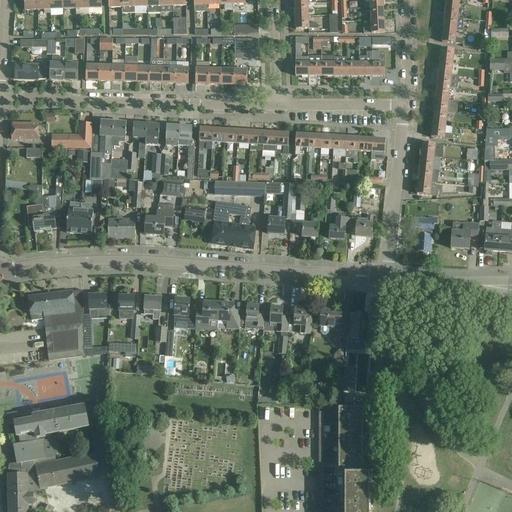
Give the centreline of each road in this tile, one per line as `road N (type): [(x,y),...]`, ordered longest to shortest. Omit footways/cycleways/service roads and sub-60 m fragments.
road 1 (unclassified): [(0,272),(109,259),(386,278)]
road 2 (residential): [(276,104),(0,96)]
road 3 (residential): [(386,278),(403,105)]
road 4 (residential): [(269,511),(268,417),(306,417)]
road 5 (residential): [(403,105),(276,104)]
